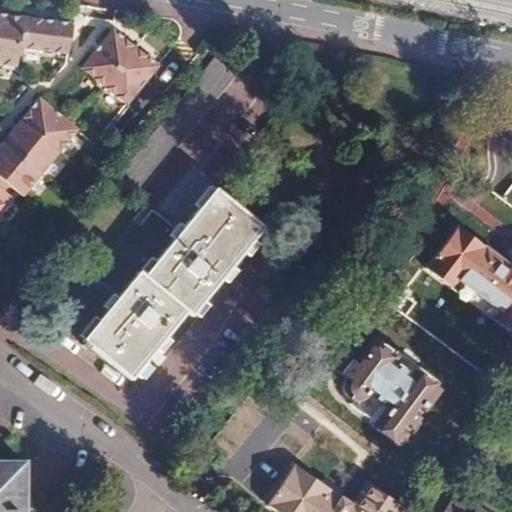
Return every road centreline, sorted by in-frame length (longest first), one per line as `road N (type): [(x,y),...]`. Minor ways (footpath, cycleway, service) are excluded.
road 1 (residential): [(511,56),(227,0)]
road 2 (residential): [(0,361),(190,501)]
